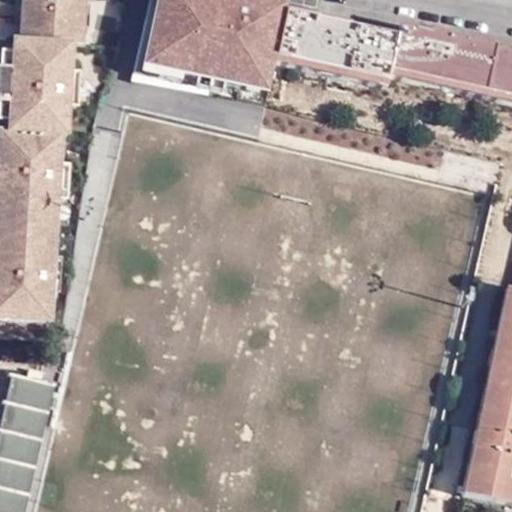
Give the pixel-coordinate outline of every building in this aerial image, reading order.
[(0,333),(43,336),(44,322),(49,321),(59,134),(64,134),(69,41),(80,42),(82,0),(23,0),(23,7),(26,11),(20,17),(18,39),(12,39),(10,52),(17,60),(17,69),(0,67),(0,101),(15,103),(14,111),(7,118),(6,131),(0,130),(0,151),(1,153),(1,161),(0,160),(0,333)] [(285,2),(274,54),(306,61),(309,52),(358,63),(356,72),(387,80),(389,70),(403,73),(405,65),(454,76),(452,84),(497,94),(499,85),(511,87),(511,43),(450,28),(452,23),(435,19),(434,26),(399,18),(397,28),(350,16),(351,9),(336,5),(334,14),(285,2)] [(17,60),(10,52),(0,51),(0,67),(17,69),(17,60)] [(309,52),(306,61),(356,72),(358,63),(309,52)] [(403,73),(452,84),(454,76),(405,65),(403,73)] [(511,87),(499,85),(497,94),(511,96),(511,87)] [(15,103),(0,101),(0,118),(7,118),(14,111),(15,103)] [(430,175),(435,147),(374,136),(369,164),(430,175)] [(457,493),(464,494),(511,286),(506,285),(457,493)] [(511,286),(464,494),(511,504),(511,286)] [(0,373),(0,511),(20,511),(51,386),(0,373)]
